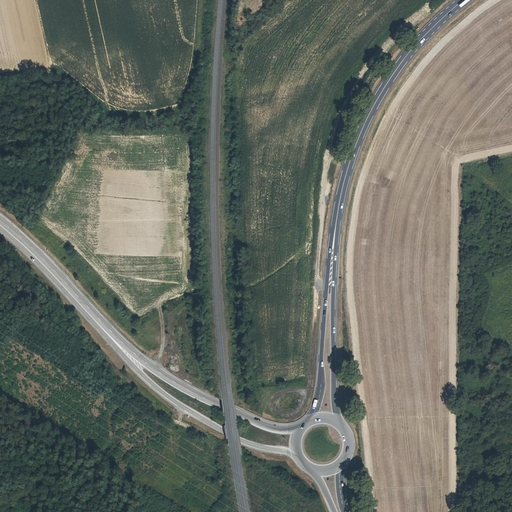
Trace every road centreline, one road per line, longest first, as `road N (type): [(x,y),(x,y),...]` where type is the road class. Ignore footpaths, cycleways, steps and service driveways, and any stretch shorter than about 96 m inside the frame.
road 1 (primary): [(0,226),(167,396),(242,440),(294,453)]
road 2 (primary): [(300,425),(257,421),(144,358),(0,222)]
road 3 (primary): [(462,0),(419,39),(376,98),(351,153),(330,260)]
road 4 (track): [(0,264),(164,415),(212,443)]
road 5 (primary): [(337,421),(330,260)]
road 6 (primary): [(330,260),(313,417)]
